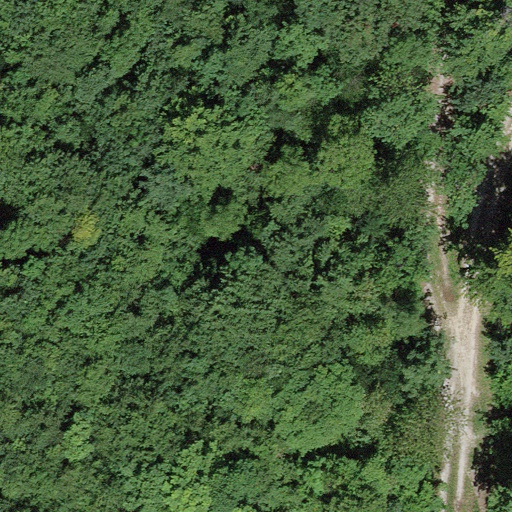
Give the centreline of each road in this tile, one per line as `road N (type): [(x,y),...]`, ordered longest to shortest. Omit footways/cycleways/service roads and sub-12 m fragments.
road 1 (track): [(454,0),(439,62),(432,197),(456,372),(495,511)]
road 2 (track): [(511,115),(499,141),(432,511)]
